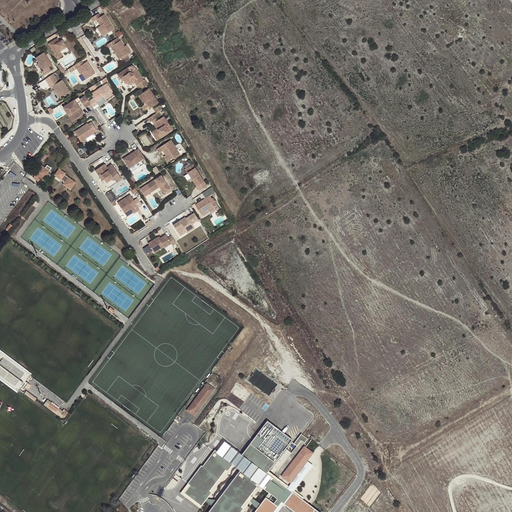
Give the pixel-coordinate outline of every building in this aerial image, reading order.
[(99,13),(91,18),(94,22),(97,20),(99,24),(100,23),(102,25),(100,26),(99,27),(104,36),(114,29),(104,14),(101,17),(99,13)] [(58,38),(49,44),(55,54),(60,51),(67,47),(64,42),(61,44),(60,41),(58,38)] [(116,44),(114,40),(107,45),(110,48),(111,47),(115,53),(116,53),(117,54),(117,55),(119,59),(129,53),(120,40),(116,44)] [(53,65),(44,52),(35,58),(39,63),(42,67),(44,71),(42,72),(44,76),(51,71),(49,67),(53,65)] [(80,62),(74,66),(76,69),(77,69),(79,67),(83,74),(86,80),(96,73),(88,61),(84,64),(82,65),(80,62)] [(137,69),(132,73),(131,72),(130,72),(127,68),(118,75),(121,80),(127,76),(128,78),(126,80),(128,82),(131,83),(136,80),(138,84),(137,85),(140,90),(148,85),(145,79),(144,80),(137,69)] [(58,81),(53,74),(45,79),(50,86),(56,82),(58,81)] [(135,82),(137,85),(138,84),(136,80),(131,83),(128,82),(126,80),(128,78),(127,76),(121,80),(122,82),(124,80),(127,84),(132,85),(135,82)] [(71,92),(62,80),(57,83),(52,86),(52,87),(54,90),(57,93),(61,99),(71,92)] [(106,99),(114,93),(107,83),(91,94),(94,98),(89,101),(91,104),(93,108),(98,104),(96,102),(104,97),(105,99),(106,99)] [(159,103),(149,88),(138,96),(144,104),(146,103),(147,102),(148,104),(151,108),(159,103)] [(89,101),(85,96),(80,99),(79,97),(66,105),(76,119),(83,114),(77,104),(81,101),(85,107),(91,104),(89,101)] [(98,104),(99,106),(107,101),(106,99),(105,99),(104,97),(96,102),(98,104)] [(76,119),(66,105),(63,107),(72,121),(76,119)] [(156,113),(148,118),(151,122),(152,121),(156,119),(161,115),(158,112),(156,113)] [(157,121),(155,122),(160,129),(158,130),(159,131),(153,135),(157,141),(170,132),(166,127),(169,125),(164,117),(157,121)] [(155,122),(157,121),(156,119),(152,121),(157,129),(152,133),(153,135),(159,131),(158,130),(160,129),(155,122)] [(87,123),(75,132),(81,142),(94,133),(97,131),(91,122),(88,124),(87,123)] [(180,154),(171,140),(157,149),(160,153),(163,151),(166,155),(170,161),(180,154)] [(145,158),(138,149),(123,159),(129,168),(145,158)] [(40,179),(42,181),(51,168),(47,165),(45,168),(39,164),(33,174),(35,176),(40,179)] [(104,164),(95,170),(100,178),(102,177),(109,187),(122,179),(112,164),(107,168),(104,164)] [(200,191),(207,186),(193,164),(190,166),(192,170),(188,173),(200,191)] [(54,175),(61,180),(62,178),(66,181),(64,182),(63,185),(70,190),(76,183),(65,175),(66,173),(59,169),(54,175)] [(164,188),(161,190),(164,194),(170,189),(161,176),(140,189),(145,197),(152,192),(150,190),(158,185),(160,187),(162,185),(164,188)] [(102,177),(100,178),(108,189),(109,187),(102,177)] [(113,190),(106,194),(111,202),(118,198),(113,190)] [(131,195),(118,203),(124,213),(131,209),(137,205),(138,207),(138,208),(142,205),(137,199),(134,201),(131,195)] [(208,198),(196,205),(202,215),(209,211),(214,207),(215,209),(216,211),(220,209),(215,201),(211,203),(208,198)] [(199,220),(194,213),(186,218),(185,217),(173,225),(178,234),(185,230),(186,232),(187,233),(195,228),(192,224),(199,220)] [(176,244),(171,236),(168,238),(166,235),(161,238),(159,239),(158,238),(158,237),(148,244),(155,253),(164,247),(165,248),(171,244),(173,246),(176,244)] [(0,350),(0,352),(28,374),(24,380),(26,381),(30,375),(32,374),(0,350)] [(0,376),(18,390),(21,387),(22,388),(23,388),(27,382),(26,381),(24,380),(28,374),(0,352),(0,376)] [(0,379),(17,392),(18,390),(0,376),(0,379)] [(195,415),(215,389),(207,383),(188,409),(195,415)] [(52,404),(48,408),(55,414),(59,409),(52,404)] [(63,412),(59,409),(55,414),(62,419),(65,418),(69,414),(64,410),(63,412)] [(294,438),(269,420),(258,433),(243,454),(267,473),(269,471),(291,442),(294,438)] [(304,436),(301,434),(294,444),(297,446),(301,441),(305,444),(308,439),(304,436)] [(225,441),(217,452),(233,464),(236,466),(237,467),(241,471),(240,472),(258,485),(261,487),(263,489),(269,493),(272,496),(277,500),(281,503),(285,505),(294,493),(287,488),(267,473),(243,454),(225,441)] [(306,462),(313,453),(305,447),(304,447),(282,476),(290,483),(297,474),(294,472),(304,460),(306,462)] [(217,452),(215,451),(214,452),(202,467),(201,466),(188,484),(191,485),(184,494),(201,506),(205,501),(207,498),(211,493),(209,492),(225,469),(228,471),(233,464),(217,452)] [(297,474),(306,462),(304,460),(294,472),(297,474)] [(287,488),(294,493),(295,491),(313,466),(306,462),(297,474),(290,483),(289,486),(287,488)] [(211,493),(228,471),(225,469),(209,492),(211,493)] [(289,486),(269,471),(267,473),(287,488),(289,486)] [(240,472),(217,502),(213,507),(208,511),(241,511),(244,509),(242,508),(258,485),(240,472)] [(191,485),(188,484),(181,493),(200,508),(201,506),(184,494),(191,485)] [(252,498),(261,487),(258,485),(242,508),(244,509),(252,498)] [(304,498),(295,491),(294,493),(303,500),(304,498)] [(303,500),(294,493),(285,505),(286,506),(293,511),(318,511),(311,506),(303,500)] [(207,498),(205,501),(213,507),(217,502),(215,500),(214,500),(212,500),(209,500),(207,498)] [(255,500),(252,498),(250,501),(252,503),(253,506),(258,509),(261,505),(255,500)] [(258,509),(255,511),(274,511),(281,503),(277,500),(274,504),(269,501),(266,498),(261,505),(258,509)] [(279,511),(285,505),(281,503),(274,511),(279,511)]
